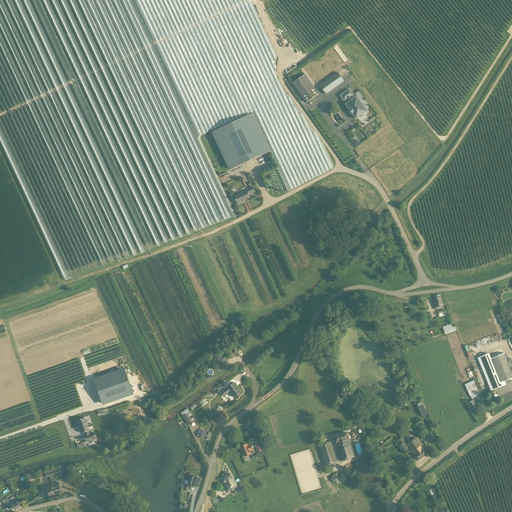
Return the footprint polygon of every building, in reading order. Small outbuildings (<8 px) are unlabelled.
[(319,85),(326,94),(344,82),(337,72),(319,85)] [(304,74),(292,83),(306,103),(319,94),(304,74)] [(349,89),(340,96),(344,102),(345,100),(347,103),(345,105),(355,119),(366,112),(356,97),(354,99),(352,96),(353,95),(349,89)] [(267,152),(250,116),(213,133),(231,169),(267,152)] [(255,192),(253,187),(246,190),(239,193),(240,194),(234,197),(237,205),(243,202),(243,201),(250,198),(249,195),(255,192)] [(433,308),(434,308),(434,310),(437,309),(436,307),(443,306),(440,295),(433,297),(434,302),(432,303),(433,308)] [(453,323),(442,327),(445,335),(456,331),(453,323)] [(216,369),(221,371),(227,358),(224,357),(222,356),(217,354),(214,360),(213,360),(212,362),(216,366),(217,366),(216,368),(216,369)] [(489,355),(478,359),(490,391),(505,385),(504,381),(511,377),(511,373),(504,354),(490,360),(489,355)] [(134,393),(125,369),(95,379),(103,403),(134,393)] [(464,385),(470,396),(479,391),(475,383),(474,380),(464,385)] [(240,393),(242,391),(238,386),(235,383),(233,384),(227,387),(221,392),(224,397),(230,392),(233,395),(232,396),(233,398),(234,397),(235,398),(241,393),(240,393)] [(472,400),(472,401),(468,403),(472,410),(477,407),(474,403),(479,400),(477,396),(472,400)] [(427,414),(424,406),(423,405),(416,408),(420,416),(427,414)] [(192,422),(192,421),(194,420),(190,414),(188,415),(187,414),(183,417),(188,425),(192,422)] [(84,417),(77,419),(82,432),(84,431),(85,434),(83,434),(86,441),(95,437),(93,431),(89,432),(88,429),(89,429),(84,417)] [(208,440),(211,433),(206,432),(202,431),(200,438),(208,440)] [(348,439),(346,433),(333,437),(335,443),(340,462),(354,457),(348,439)] [(402,453),(408,449),(401,438),(397,441),(400,445),(398,447),(402,453)] [(417,460),(426,454),(423,450),(415,438),(406,444),(414,456),(417,460)] [(258,453),(263,451),(258,440),(254,442),(258,453)] [(324,466),(337,463),(330,441),(318,445),(324,466)] [(242,452),(243,454),(244,457),(254,453),(253,450),(252,450),(250,444),(247,446),(247,444),(240,447),(241,449),(240,450),(241,452),(242,452)] [(370,456),(354,463),(364,486),(380,479),(370,456)] [(342,481),(341,474),(334,473),(330,478),(335,484),(342,481)] [(237,487),(230,474),(221,479),(227,490),(230,488),(232,490),(237,487)] [(191,481),(189,486),(193,488),(194,486),(197,488),(200,478),(193,476),(191,482),(191,481)] [(52,485),(55,496),(61,494),(58,483),(52,485)] [(49,497),(55,496),(52,485),(46,486),(49,497)] [(18,502),(15,498),(10,501),(9,499),(3,501),(8,510),(12,507),(14,511),(22,505),(19,501),(18,502)]
